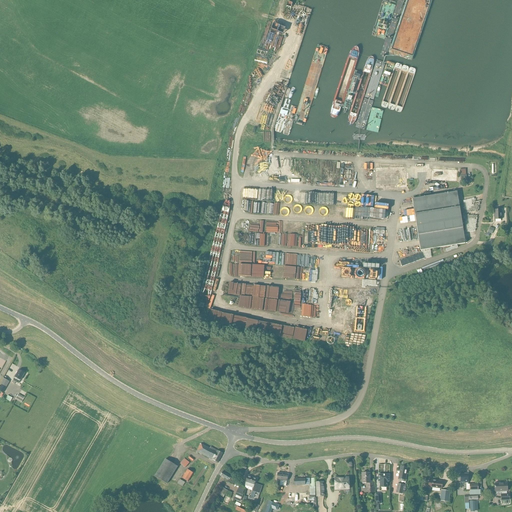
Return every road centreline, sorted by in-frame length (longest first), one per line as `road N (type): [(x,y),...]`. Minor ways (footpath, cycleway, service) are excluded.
road 1 (tertiary): [(511,450),(234,434)]
road 2 (tertiary): [(234,434),(140,397),(0,307)]
road 3 (unclassified): [(228,450),(277,462),(353,454),(394,459)]
